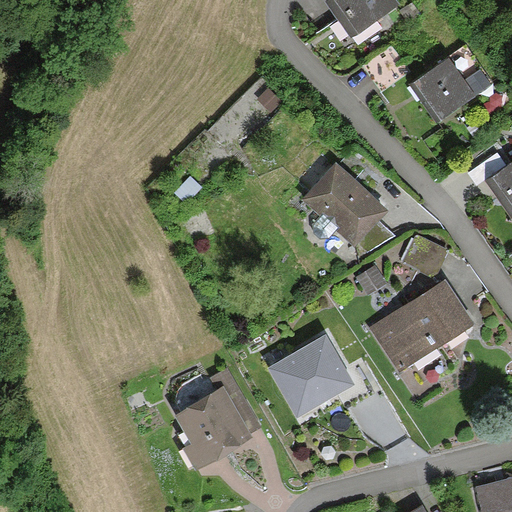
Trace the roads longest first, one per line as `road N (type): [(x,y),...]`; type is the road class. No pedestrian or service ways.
road 1 (residential): [(511,300),(445,203),(278,35),(286,0)]
road 2 (residential): [(295,511),(320,491),(511,450)]
